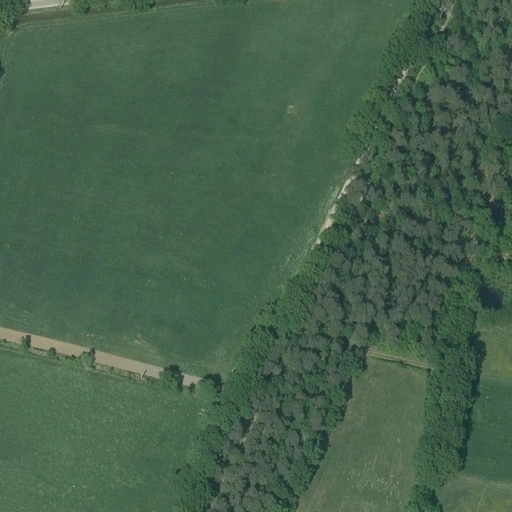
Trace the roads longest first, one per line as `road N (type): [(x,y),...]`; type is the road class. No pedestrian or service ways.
road 1 (track): [(183,511),(279,334),(439,0)]
road 2 (track): [(279,334),(456,375)]
